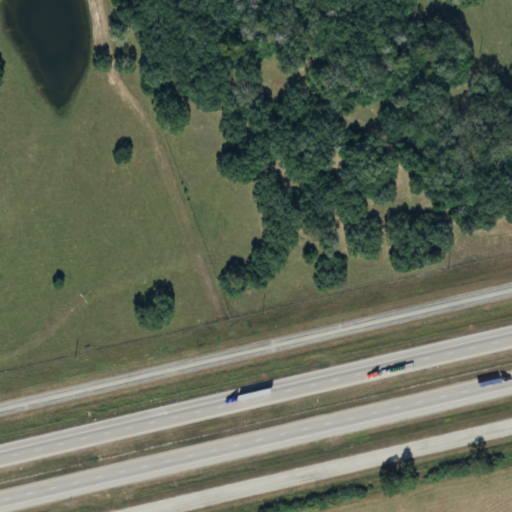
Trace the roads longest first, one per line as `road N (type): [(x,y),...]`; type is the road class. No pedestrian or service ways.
road 1 (motorway): [(511,337),(0,457)]
road 2 (tertiary): [(0,406),(511,287)]
road 3 (motorway): [(0,499),(511,380)]
road 4 (tertiary): [(139,511),(511,426)]
